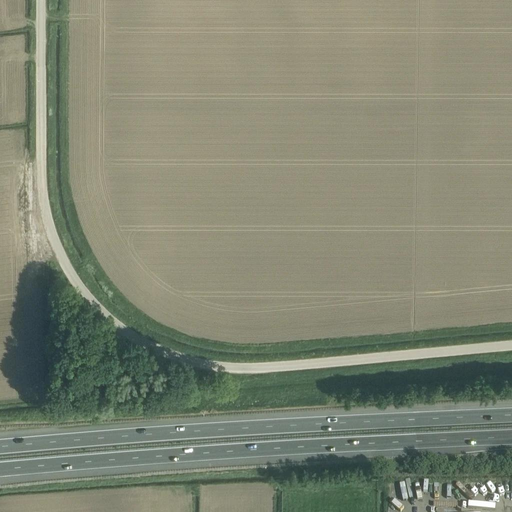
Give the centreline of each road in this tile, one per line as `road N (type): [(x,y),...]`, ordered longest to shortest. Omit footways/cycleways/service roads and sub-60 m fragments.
road 1 (unclassified): [(511,346),(224,367),(168,355),(120,329),(70,271),(42,199),(41,0)]
road 2 (motorway): [(0,471),(511,437)]
road 3 (motorway): [(511,415),(0,448)]
